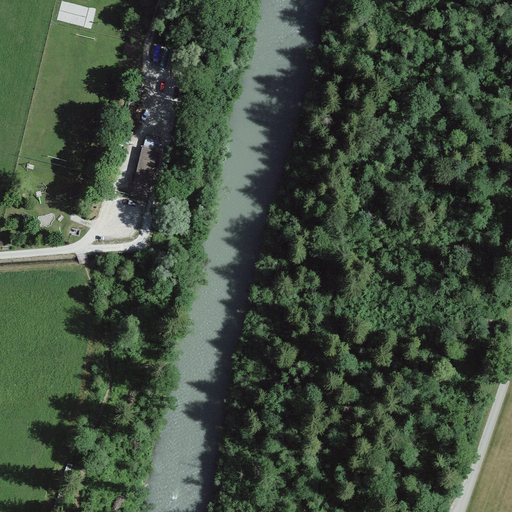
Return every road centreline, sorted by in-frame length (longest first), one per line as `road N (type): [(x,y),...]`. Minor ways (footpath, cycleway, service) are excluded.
road 1 (residential): [(0,255),(72,248),(91,237),(128,146)]
road 2 (unclassified): [(460,511),(511,363)]
